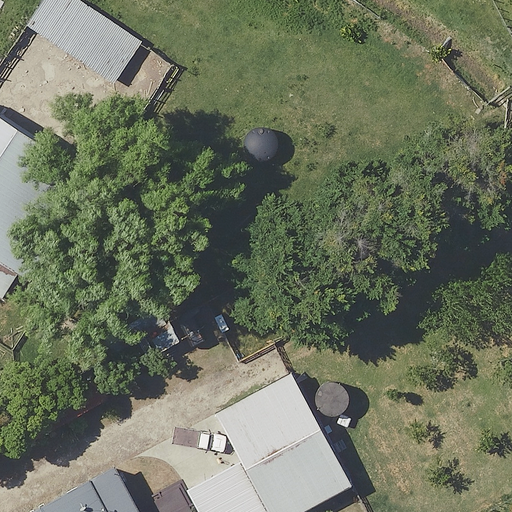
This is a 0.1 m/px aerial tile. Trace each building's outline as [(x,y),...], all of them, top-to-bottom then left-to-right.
[(79,0),(37,0),(20,27),(113,86),(143,40),(79,0)] [(0,297),(13,278),(21,283),(93,176),(0,113),(0,297)] [(0,397),(0,434),(11,455),(88,411),(61,363),(0,397)] [(300,511),(348,487),(289,374),(213,415),(264,511),(300,511)] [(136,511),(113,470),(35,511),(136,511)]
